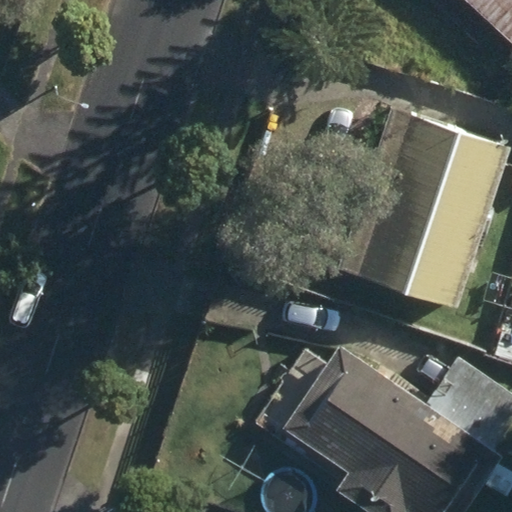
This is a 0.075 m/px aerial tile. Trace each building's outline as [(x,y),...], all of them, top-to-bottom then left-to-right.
[(511,0),(466,0),(511,42),(511,0)] [(354,272),(457,307),(511,148),(408,113),(354,272)] [(492,355),(511,360),(511,336),(499,332),(492,355)] [(405,511),(406,511),(464,511),(503,455),(339,345),(283,428),(347,472),(335,489),(368,511),(405,511)] [(429,399),(497,445),(511,422),(511,393),(457,357),(429,399)]
